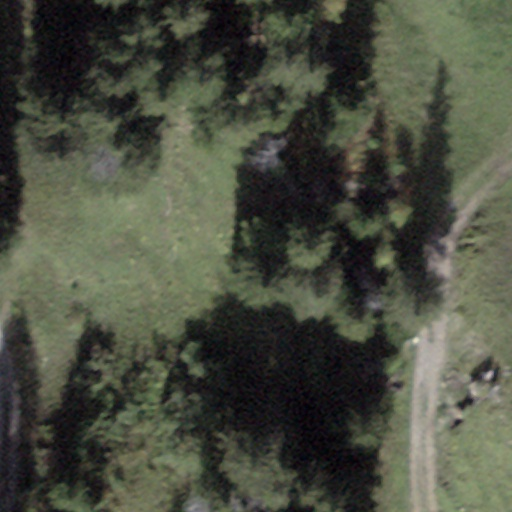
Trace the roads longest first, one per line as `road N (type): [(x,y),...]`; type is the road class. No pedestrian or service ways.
road 1 (track): [(422,511),(431,301),(448,219),(511,174)]
road 2 (track): [(0,378),(5,511)]
